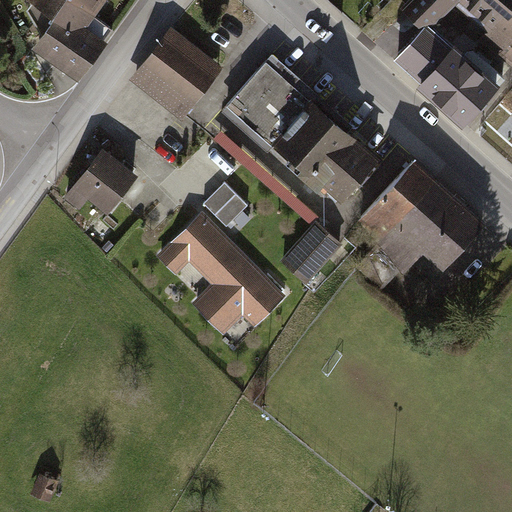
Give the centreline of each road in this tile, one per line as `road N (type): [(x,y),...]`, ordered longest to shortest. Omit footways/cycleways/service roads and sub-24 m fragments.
road 1 (tertiary): [(511,210),(288,0)]
road 2 (residential): [(161,0),(47,142)]
road 3 (unknown): [(305,16),(223,121)]
